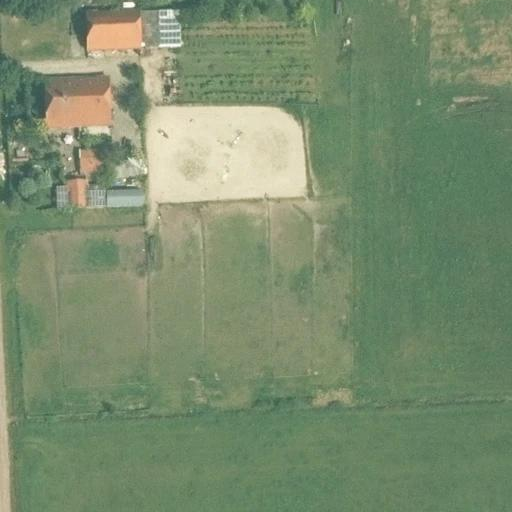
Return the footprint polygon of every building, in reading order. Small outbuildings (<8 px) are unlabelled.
[(84,13),(85,54),(139,52),(138,12),(84,13)] [(160,49),(160,31),(159,13),(140,14),(141,50),(160,49)] [(44,82),(46,130),(110,127),(108,79),(44,82)] [(86,177),(86,180),(108,180),(107,152),(79,152),(80,177),(86,177)] [(109,162),(110,179),(145,178),(145,161),(109,162)] [(86,184),(65,185),(66,211),(87,210),(86,184)] [(105,193),(106,209),(143,207),(143,192),(105,193)]
